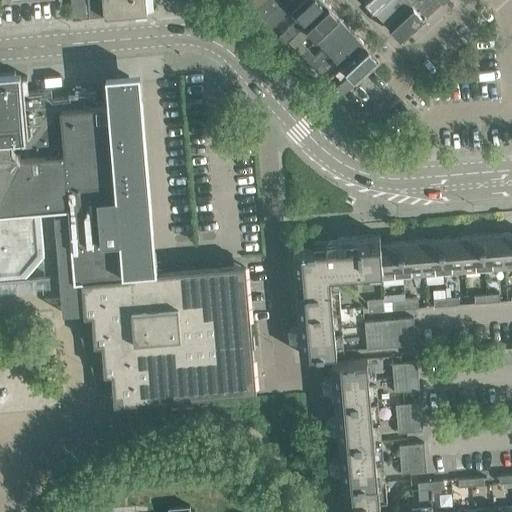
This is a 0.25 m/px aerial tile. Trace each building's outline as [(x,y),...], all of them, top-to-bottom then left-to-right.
[(87,0),(89,17),(147,12),(145,0),(87,0)] [(247,0),(256,10),(266,0),(247,0)] [(264,18),(282,3),(278,0),(266,0),(256,10),(264,18)] [(294,35),(327,3),(323,0),(302,0),(292,10),(298,17),(278,37),(284,44),(288,41),(294,35)] [(367,0),(376,9),(386,0),(367,0)] [(386,0),(376,9),(389,23),(411,2),(413,0),(386,0)] [(439,0),(413,0),(411,2),(389,23),(402,37),(440,1),(439,0)] [(289,11),(282,3),(264,18),(272,27),(289,11)] [(339,17),(327,3),(294,35),(288,41),(297,51),(314,35),(317,38),(339,17)] [(303,57),(314,68),(353,31),(339,17),(317,38),(320,41),(303,57)] [(366,45),(353,31),(314,68),(320,74),(336,58),(343,66),(366,45)] [(340,95),(379,59),(366,45),(343,66),(350,73),(334,89),(340,95)] [(0,276),(32,274),(33,275),(33,276),(34,277),(36,278),(37,278),(38,278),(39,278),(40,278),(41,277),(42,276),(42,274),(43,274),(43,273),(59,272),(62,314),(80,312),(82,342),(104,340),(106,370),(114,370),(116,401),(256,389),(246,262),(130,272),(130,270),(156,268),(140,70),(106,73),(108,104),(97,105),(96,91),(67,94),(68,96),(52,98),(51,89),(38,90),(24,91),(23,76),(16,77),(15,72),(0,73),(0,276)] [(511,231),(503,232),(506,268),(511,267),(511,231)] [(485,269),(506,268),(503,232),(482,234),(485,269)] [(381,278),(383,278),(380,242),(380,234),(337,238),(337,240),(325,241),(326,247),(292,250),(299,326),(291,327),(288,331),(289,336),(292,339),(300,338),(301,354),(337,351),(330,274),(381,270),(381,278)] [(482,234),(462,235),(465,271),(485,269),(482,234)] [(445,273),(465,271),(462,235),(442,237),(445,273)] [(442,237),(421,239),(424,275),(445,273),(442,237)] [(404,276),(424,275),(421,239),(401,241),(404,276)] [(401,241),(380,242),(383,278),(404,276),(401,241)] [(499,292),(487,293),(488,301),(500,300),(499,292)] [(487,293),(474,294),(474,302),(488,301),(487,293)] [(458,295),(447,296),(447,304),(459,303),(458,295)] [(447,296),(433,298),(434,306),(447,304),(447,296)] [(418,299),(406,300),(406,308),(418,307),(418,299)] [(383,300),(384,310),(393,309),(392,301),(392,300),(383,300)] [(406,300),(392,301),(393,309),(406,308),(406,300)] [(364,321),(366,348),(415,344),(413,316),(364,321)] [(334,388),(335,402),(371,399),(367,358),(332,361),(333,376),(326,377),(322,381),(323,385),(327,389),(334,388)] [(394,391),(419,389),(417,361),(392,363),(394,391)] [(374,440),(371,399),(335,402),(336,417),(329,417),(326,421),(326,426),(330,429),(337,429),(338,443),(374,440)] [(398,432),(423,430),(420,401),(395,403),(398,432)] [(341,469),(342,484),(378,481),(374,440),(338,443),(340,458),(333,458),(329,462),(330,467),(333,470),(341,469)] [(401,472),(426,470),(424,442),(399,444),(401,472)] [(499,482),(511,481),(511,473),(499,474),(499,482)] [(472,485),(484,483),(483,476),(471,477),(472,485)] [(458,486),(472,485),(471,477),(458,478),(458,486)] [(430,488),(443,487),(443,479),(430,480),(430,488)] [(430,488),(430,480),(417,481),(418,488),(418,489),(428,489),(430,488)] [(432,511),(426,511),(380,511),(378,481),(342,484),(344,511),(432,511)] [(428,489),(418,489),(419,499),(428,498),(428,489)]
